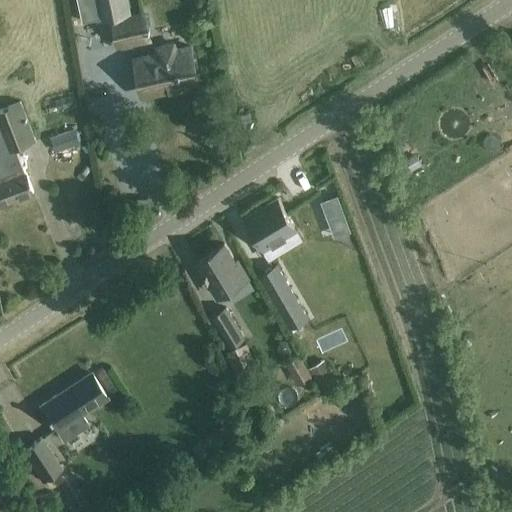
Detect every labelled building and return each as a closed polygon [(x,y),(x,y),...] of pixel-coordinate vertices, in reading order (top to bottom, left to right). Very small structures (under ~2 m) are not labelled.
[(61,0),(64,30),(81,29),(78,0),(61,0)] [(122,13),(118,0),(99,0),(103,17),(122,13)] [(114,22),(119,45),(132,42),(131,36),(148,33),(144,15),(114,22)] [(157,53),(135,58),(143,92),(198,81),(191,46),(174,50),(173,43),(155,47),(157,53)] [(370,52),(334,72),(344,89),(380,68),(370,52)] [(195,82),(137,95),(141,111),(198,97),(195,82)] [(0,109),(0,132),(7,151),(36,141),(21,101),(0,109)] [(0,132),(0,205),(34,192),(26,173),(23,167),(16,148),(7,151),(0,132)] [(76,143),(50,152),(55,166),(81,156),(76,143)] [(278,197),(245,218),(264,249),(297,229),(278,197)] [(207,277),(218,295),(248,277),(237,259),(235,261),(224,244),(197,261),(204,272),(203,273),(206,278),(207,277)] [(261,274),(260,274),(291,327),(308,317),(277,264),(274,265),(261,274)] [(212,316),(223,333),(230,345),(244,336),(226,308),(212,316)] [(259,369),(247,341),(228,349),(240,378),(259,369)] [(299,356),(287,363),(299,384),(311,377),(299,356)] [(56,395),(41,405),(48,415),(47,416),(50,420),(51,419),(64,439),(88,423),(81,412),(107,395),(92,373),(56,397),(56,395)] [(23,449),(33,466),(42,480),(61,467),(41,437),(23,449)]
